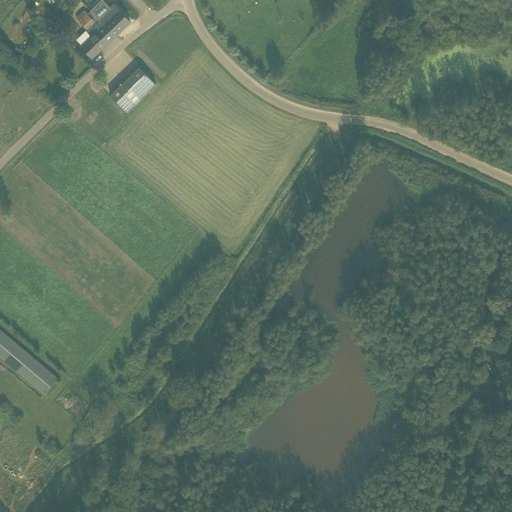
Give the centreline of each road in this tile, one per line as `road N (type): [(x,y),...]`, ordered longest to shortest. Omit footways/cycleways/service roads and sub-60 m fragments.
road 1 (unclassified): [(511,180),(395,127),(285,107),(210,45),(184,0)]
road 2 (unclassified): [(0,164),(94,70),(184,0)]
